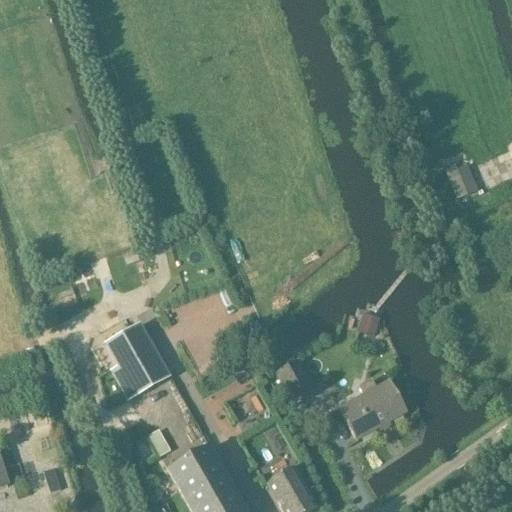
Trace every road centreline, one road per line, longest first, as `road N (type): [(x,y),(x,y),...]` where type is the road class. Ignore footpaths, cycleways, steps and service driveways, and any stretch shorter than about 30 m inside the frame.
road 1 (track): [(125,146),(77,0)]
road 2 (unclassified): [(390,511),(511,424)]
